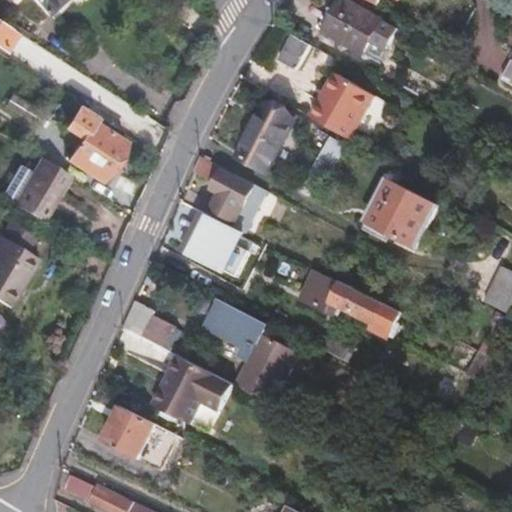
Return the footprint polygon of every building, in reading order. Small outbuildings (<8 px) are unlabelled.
[(65,0),(35,0),(50,15),(65,0)] [(350,0),(341,0),(323,33),(365,56),(385,20),(350,0)] [(0,45),(4,48),(14,33),(0,23),(0,45)] [(314,45),(294,35),(284,53),(303,63),(314,45)] [(511,59),(501,78),(511,84),(511,59)] [(338,71),(322,97),(326,99),(341,73),(338,71)] [(322,97),(312,113),(349,134),(355,123),(373,91),(341,73),(326,99),(322,97)] [(24,90),(30,81),(19,74),(13,83),(24,90)] [(69,104),(32,81),(30,85),(31,87),(26,94),(52,111),(50,115),(59,120),(69,104)] [(373,91),(355,123),(369,130),(387,99),(373,91)] [(40,128),(47,116),(13,95),(5,106),(40,128)] [(265,100),(236,150),(264,165),(293,115),(265,100)] [(90,120),(92,116),(75,105),(60,129),(77,140),(64,160),(94,181),(121,140),(90,120)] [(327,131),(305,168),(321,178),(343,140),(327,131)] [(201,153),(193,170),(220,184),(219,188),(227,192),(219,208),(244,221),(246,216),(258,223),(274,192),(201,153)] [(11,209),(40,226),(70,179),(43,161),(11,209)] [(382,194),(369,219),(415,243),(436,200),(385,172),(376,191),(382,194)] [(363,216),(369,219),(382,194),(376,191),(363,216)] [(192,230),(187,241),(240,268),(251,246),(239,240),(245,228),(210,211),(199,234),(192,230)] [(0,240),(0,305),(9,311),(38,262),(29,257),(37,242),(9,225),(0,240)] [(240,268),(187,241),(185,245),(238,271),(240,268)] [(399,305),(346,279),(345,281),(315,267),(302,294),(332,309),(336,301),(374,319),(372,324),(386,332),(399,305)] [(511,272),(508,270),(489,304),(500,310),(511,316),(511,272)] [(217,296),(209,311),(238,324),(245,310),(217,296)] [(482,347),(495,353),(509,326),(511,320),(511,316),(500,310),(480,346),(482,347)] [(152,311),(143,331),(165,343),(175,321),(152,311)] [(238,384),(290,410),(314,360),(264,333),(238,384)] [(328,337),(322,348),(350,363),(356,352),(328,337)] [(459,353),(475,361),(482,347),(480,346),(466,339),(459,353)] [(468,375),(480,382),(482,378),(491,360),(495,353),(482,347),(475,361),(468,375)] [(237,383),(181,355),(156,403),(194,423),(205,401),(223,410),(237,383)] [(491,360),(482,378),(494,384),(504,366),(491,360)] [(179,434),(126,407),(109,441),(162,468),(179,434)] [(73,475),(68,489),(90,497),(96,483),(73,475)] [(156,511),(100,486),(92,503),(110,511),(156,511)]
